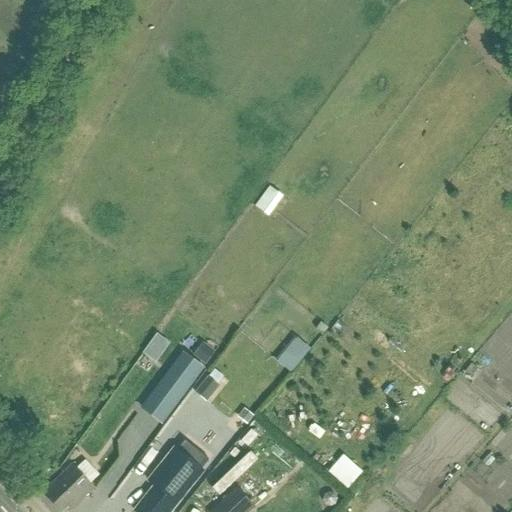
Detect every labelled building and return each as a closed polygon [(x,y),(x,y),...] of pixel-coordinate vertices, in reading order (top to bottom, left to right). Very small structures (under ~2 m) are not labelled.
[(7,56),(24,62),(34,40),(17,33),(7,56)] [(183,354),(154,393),(173,408),(202,369),(183,354)] [(194,392),(203,400),(216,385),(207,377),(194,392)] [(109,405),(101,416),(112,425),(121,414),(109,405)] [(201,416),(180,421),(187,444),(208,439),(201,416)] [(79,446),(90,455),(105,437),(94,428),(79,446)] [(233,453),(245,469),(265,453),(252,438),(233,453)] [(170,511),(177,504),(176,503),(199,474),(172,453),(148,482),(155,487),(134,511),(170,511)] [(68,511),(93,488),(71,465),(41,494),(59,511),(60,511),(64,508),(68,511)] [(246,511),(253,506),(236,489),(211,511),(246,511)]
